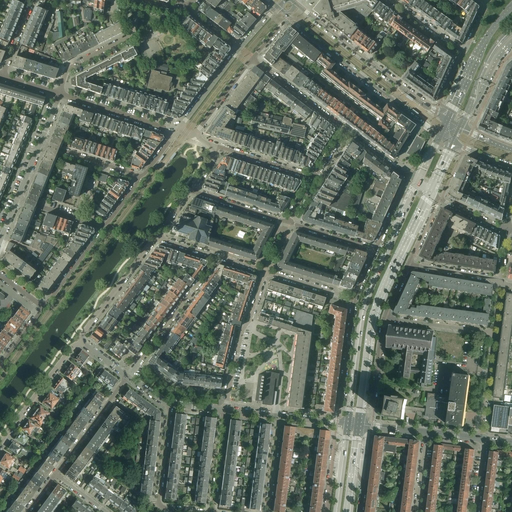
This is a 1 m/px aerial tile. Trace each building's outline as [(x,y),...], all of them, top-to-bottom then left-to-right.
[(22,10),(24,5),(12,0),(10,5),(22,10)] [(205,0),(198,9),(199,11),(204,15),(212,6),(205,0)] [(215,7),(221,0),(205,0),(212,6),(215,8),(215,7)] [(221,13),(229,4),(227,3),(223,0),(221,0),(215,7),(217,8),(216,9),(220,12),(221,13)] [(251,9),(258,1),(256,0),(250,0),(245,6),(247,8),(248,7),(251,9)] [(325,19),(350,40),(359,29),(358,29),(358,28),(363,22),(368,25),(370,23),(366,19),(372,11),(373,11),(380,2),(376,0),(326,0),(322,1),(314,10),(322,17),(324,16),(325,19)] [(416,10),(423,1),(422,0),(421,0),(418,0),(412,7),(416,10)] [(472,1),(470,0),(467,0),(461,8),(465,11),(472,1)] [(233,10),(236,6),(231,1),(229,4),(221,13),(224,15),(226,17),(232,11),(233,10)] [(258,17),(265,9),(265,7),(258,1),(251,9),(249,11),(252,13),(253,12),(254,13),(255,13),(254,14),(258,17)] [(420,13),(427,4),(423,1),(416,10),(420,13)] [(476,4),(472,1),(465,11),(469,13),(476,4)] [(383,5),(380,2),(373,11),(377,14),(383,5)] [(427,4),(420,13),(424,15),(430,6),(427,4)] [(479,6),(476,4),(469,13),(468,14),(469,15),(468,17),(474,19),(479,6)] [(20,14),(22,10),(10,5),(8,10),(20,14)] [(387,8),(383,5),(377,14),(375,16),(379,19),(381,17),(387,8)] [(213,10),(215,8),(212,6),(204,15),(209,18),(214,12),(213,10)] [(430,6),(424,15),(428,18),(434,9),(430,6)] [(45,17),(47,12),(36,7),(34,12),(45,17)] [(380,18),(379,19),(383,22),(391,10),(387,8),(381,17),(380,18)] [(434,9),(428,18),(431,21),(438,12),(434,9)] [(20,14),(8,10),(7,14),(18,19),(20,14)] [(395,13),(391,10),(383,22),(386,25),(395,13)] [(244,32),(255,20),(247,13),(243,17),(239,13),(236,16),(232,12),(232,11),(226,17),(233,22),(235,24),(236,25),(244,32)] [(45,17),(34,12),(32,17),(43,21),(45,17)] [(214,12),(209,18),(213,21),(218,15),(214,12)] [(435,24),(442,14),(438,12),(431,21),(435,24)] [(399,16),(395,13),(386,25),(391,28),(392,26),(399,16)] [(18,19),(7,14),(5,19),(16,23),(18,19)] [(439,26),(445,17),(443,15),(442,14),(435,24),(439,26)] [(218,15),(213,21),(217,25),(223,18),(222,18),(218,15)] [(230,25),(233,22),(226,17),(224,15),(222,18),(223,18),(217,25),(225,31),(230,25)] [(402,19),(399,16),(392,26),(427,52),(435,42),(431,39),(430,41),(417,32),(417,31),(414,29),(414,30),(401,20),(402,19)] [(41,26),(43,21),(32,17),(30,21),(41,26)] [(445,17),(439,26),(442,29),(449,20),(445,17)] [(468,32),(474,19),(468,17),(467,19),(463,29),(468,32)] [(195,22),(190,18),(188,18),(179,24),(184,30),(187,33),(195,22)] [(14,28),(16,23),(5,19),(3,23),(14,28)] [(449,20),(442,29),(446,32),(452,23),(453,23),(449,20)] [(41,26),(30,21),(28,26),(39,31),(41,26)] [(191,35),(199,25),(195,22),(187,33),(189,34),(191,35)] [(14,28),(3,23),(1,28),(12,33),(14,28)] [(123,32),(119,23),(106,29),(111,38),(123,32)] [(452,23),(446,32),(452,36),(458,26),(456,25),(456,26),(452,23)] [(195,38),(202,28),(203,28),(199,25),(191,35),(192,36),(195,38)] [(241,36),(233,29),(234,28),(230,25),(225,31),(236,40),(238,39),(241,36)] [(236,25),(234,28),(233,29),(241,36),(244,32),(236,25)] [(38,35),(39,31),(28,26),(26,31),(38,35)] [(458,26),(452,36),(458,40),(462,30),(459,29),(460,27),(458,26)] [(283,53),(290,44),(298,35),(296,34),(289,28),(288,27),(282,35),(280,37),(279,39),(278,39),(272,45),(273,46),(270,50),(269,49),(263,55),(264,56),(262,58),(271,66),(278,56),(281,53),(282,52),(283,53)] [(12,33),(1,28),(0,30),(0,33),(11,37),(12,33)] [(199,41),(207,31),(203,28),(202,28),(195,38),(196,40),(197,41),(196,43),(197,44),(197,43),(199,41)] [(111,38),(106,29),(94,36),(98,45),(111,38)] [(359,29),(350,40),(354,43),(363,32),(359,29)] [(462,30),(458,40),(462,44),(468,32),(463,29),(462,30)] [(36,40),(38,35),(26,31),(24,35),(36,40)] [(59,39),(58,32),(53,32),(50,31),(48,36),(50,42),(52,42),(59,39)] [(203,45),(211,36),(211,34),(207,31),(199,41),(197,43),(199,45),(200,43),(203,45)] [(378,44),(383,38),(383,39),(387,34),(382,31),(379,34),(374,41),(378,44)] [(363,32),(354,43),(358,46),(366,35),(363,32)] [(0,38),(9,42),(11,37),(0,33),(0,38)] [(98,45),(94,36),(93,34),(88,36),(94,47),(98,45)] [(210,46),(215,40),(216,38),(211,34),(211,36),(203,45),(203,46),(201,50),(202,51),(205,53),(209,48),(210,46)] [(36,40),(24,35),(22,40),(34,44),(36,40)] [(320,53),(310,45),(298,35),(290,44),(313,63),(315,60),(320,53)] [(366,35),(358,46),(362,48),(370,38),(366,35)] [(94,47),(88,36),(84,38),(89,49),(94,47)] [(89,49),(84,38),(79,40),(85,51),(89,49)] [(216,38),(215,40),(210,46),(217,51),(223,43),(216,38)] [(366,52),(371,44),(374,41),(370,38),(362,48),(366,52)] [(8,43),(2,41),(1,40),(0,42),(0,44),(2,46),(0,50),(0,51),(4,52),(8,43)] [(32,49),(34,44),(22,40),(21,44),(32,49)] [(85,51),(79,40),(75,42),(76,44),(80,54),(85,51)] [(371,54),(376,47),(378,44),(374,41),(371,44),(366,52),(369,54),(370,54),(371,54)] [(80,54),(76,44),(75,42),(70,45),(76,56),(80,54)] [(217,51),(215,53),(216,54),(223,59),(229,50),(229,48),(223,43),(217,51)] [(443,48),(437,43),(436,44),(433,48),(440,53),(443,48)] [(76,56),(70,45),(66,47),(67,48),(72,58),(76,56)] [(204,60),(208,55),(211,58),(213,55),(212,54),(213,52),(215,53),(217,51),(210,46),(209,48),(205,53),(202,51),(192,66),(197,70),(200,65),(203,60),(204,60)] [(72,58),(67,48),(66,47),(62,49),(67,60),(72,58)] [(132,48),(120,54),(123,60),(124,62),(136,56),(132,48)] [(452,55),(443,48),(440,53),(444,56),(444,57),(448,57),(450,58),(452,55)] [(67,60),(62,49),(57,52),(63,63),(67,60)] [(216,54),(215,53),(213,52),(212,54),(213,55),(211,58),(219,64),(223,59),(216,54)] [(334,64),(329,61),(320,53),(315,60),(319,64),(316,67),(318,68),(321,65),(325,68),(320,74),(325,78),(330,71),(329,70),(334,64)] [(120,54),(109,60),(98,66),(101,72),(123,60),(120,54)] [(219,64),(211,58),(208,55),(204,60),(215,69),(219,64)] [(448,57),(444,57),(440,65),(450,70),(456,58),(452,55),(450,58),(448,57)] [(17,69),(21,57),(16,56),(11,67),(17,69)] [(278,56),(271,66),(275,69),(282,60),(278,56)] [(22,70),(25,60),(26,59),(21,57),(17,69),(22,70)] [(28,72),(31,60),(26,59),(25,60),(22,70),(28,72)] [(33,73),(36,63),(36,62),(31,60),(28,72),(33,73)] [(215,69),(204,60),(203,60),(200,65),(202,66),(212,74),(215,69)] [(282,60),(275,69),(279,72),(286,63),(282,60)] [(38,75),(42,64),(36,62),(36,63),(33,73),(38,75)] [(309,74),(307,73),(306,72),(302,68),(301,68),(300,66),(298,65),(296,64),(295,63),(294,62),(293,63),(291,66),(290,67),(283,76),(291,82),(299,88),(301,85),(307,78),(309,74)] [(408,84),(415,74),(414,73),(416,70),(416,71),(420,66),(416,63),(415,62),(403,80),(408,84)] [(156,63),(155,68),(167,71),(168,66),(156,63)] [(286,63),(279,72),(283,76),(290,67),(291,66),(286,63)] [(44,77),(47,66),(47,65),(42,64),(38,75),(44,77)] [(49,78),(52,67),(47,65),(47,66),(44,77),(49,78)] [(212,74),(202,66),(200,65),(197,70),(200,72),(208,78),(212,74)] [(450,70),(440,65),(437,70),(438,71),(437,73),(438,78),(440,79),(445,81),(450,70)] [(98,66),(87,71),(76,77),(76,81),(81,79),(81,82),(85,81),(85,80),(101,72),(98,66)] [(54,79),(58,70),(58,69),(52,67),(49,78),(52,79),(54,79)] [(254,67),(251,70),(250,72),(255,76),(260,80),(264,83),(266,84),(270,79),(268,78),(254,67)] [(511,80),(511,79),(511,72),(505,69),(502,76),(511,80)] [(158,73),(151,71),(147,89),(154,90),(153,91),(157,92),(160,92),(161,90),(168,92),(168,89),(171,90),(173,82),(170,81),(171,78),(165,77),(166,75),(163,74),(163,73),(159,72),(158,73)] [(332,73),(330,71),(325,78),(334,84),(339,78),(336,75),(333,73),(332,73)] [(208,78),(200,72),(197,75),(198,76),(197,78),(195,77),(194,79),(205,82),(208,78)] [(264,83),(260,80),(255,76),(250,72),(243,82),(244,83),(252,89),(254,90),(258,94),(266,84),(264,83)] [(418,91),(425,81),(415,74),(408,84),(418,91)] [(510,86),(511,82),(511,80),(502,76),(500,81),(510,86)] [(307,78),(301,85),(299,88),(304,91),(311,82),(307,78)] [(341,80),(339,78),(334,84),(342,91),(347,84),(344,82),(341,79),(341,80)] [(436,101),(445,82),(445,81),(440,79),(439,80),(435,78),(430,85),(425,81),(418,91),(434,102),(436,101)] [(276,83),(271,80),(263,89),(268,93),(269,92),(276,83)] [(85,83),(85,81),(81,82),(81,84),(76,82),(77,87),(100,95),(102,88),(85,83)] [(508,92),(510,86),(500,81),(497,87),(508,92)] [(252,89),(244,83),(243,82),(239,87),(249,94),(253,98),(255,100),(256,99),(255,98),(258,94),(254,90),(253,92),(252,91),(252,89)] [(311,82),(304,91),(309,95),(316,85),(311,82)] [(276,83),(269,92),(268,93),(273,96),(274,95),(280,87),(276,83)] [(348,83),(347,84),(342,91),(358,103),(363,97),(364,96),(361,93),(351,85),(348,83)] [(104,96),(108,85),(104,84),(102,88),(100,95),(104,96)] [(109,98),(113,87),(108,85),(104,96),(109,98)] [(316,85),(309,95),(313,98),(321,89),(316,85)] [(20,90),(8,87),(5,95),(17,99),(20,90)] [(114,99),(118,88),(113,87),(109,98),(114,99)] [(249,94),(239,87),(235,92),(245,99),(250,103),(252,104),(255,100),(253,98),(249,94)] [(280,87),(274,95),(273,96),(276,99),(284,90),(280,87)] [(508,92),(497,87),(495,92),(505,97),(508,92)] [(119,101),(122,89),(120,88),(118,88),(114,99),(119,101)] [(123,102),(127,90),(128,89),(125,88),(125,90),(122,89),(119,101),(123,102)] [(127,104),(131,92),(132,90),(130,89),(129,91),(127,90),(123,102),(127,104)] [(321,89),(313,98),(321,105),(329,95),(321,89)] [(32,94),(20,90),(17,99),(30,103),(32,94)] [(131,92),(127,104),(132,105),(136,93),(137,91),(134,90),(133,92),(131,92)] [(284,90),(276,99),(280,102),(288,93),(284,90)] [(136,93),(132,105),(137,107),(141,94),(141,92),(139,92),(138,94),(136,93)] [(195,95),(182,92),(181,96),(179,96),(178,98),(191,101),(195,95)] [(245,99),(235,92),(232,96),(242,104),(247,108),(248,109),(252,104),(250,103),(245,99)] [(503,103),(505,97),(495,92),(492,98),(503,103)] [(143,95),(141,94),(137,107),(142,108),(146,95),(146,94),(144,93),(143,95)] [(288,93),(280,102),(284,105),(292,96),(288,93)] [(45,98),(32,94),(30,103),(42,107),(45,98)] [(146,95),(142,108),(146,110),(150,97),(151,95),(148,94),(147,96),(146,95)] [(150,97),(146,110),(151,111),(155,98),(156,96),(153,95),(152,97),(150,97)] [(329,95),(321,105),(326,108),(333,98),(329,95)] [(247,108),(242,104),(232,96),(228,101),(238,109),(243,113),(244,114),(245,114),(248,109),(247,108)] [(292,96),(284,105),(288,108),(296,99),(292,96)] [(155,98),(151,111),(155,113),(160,98),(160,97),(158,97),(157,99),(155,98)] [(164,116),(166,110),(168,105),(170,98),(166,97),(165,100),(164,102),(160,114),(164,116)] [(191,101),(178,98),(176,97),(175,100),(174,100),(173,102),(175,102),(187,106),(191,101)] [(366,99),(363,97),(358,103),(367,110),(372,103),(369,101),(366,99)] [(160,114),(164,102),(161,101),(162,99),(160,98),(155,113),(160,114)] [(329,111),(337,101),(333,98),(326,108),(329,111)] [(340,104),(341,103),(343,101),(342,100),(339,98),(337,101),(329,111),(333,114),(340,104)] [(503,103),(492,98),(490,103),(500,108),(503,103)] [(296,99),(288,108),(292,112),(300,102),(296,99)] [(238,109),(228,101),(224,107),(234,114),(238,109)] [(187,106),(175,102),(173,102),(172,106),(184,110),(187,106)] [(300,102),(292,112),(296,114),(304,105),(300,102)] [(375,106),(372,103),(367,110),(376,117),(381,110),(378,108),(378,107),(375,105),(375,106)] [(498,113),(500,108),(490,103),(487,109),(498,113)] [(337,117),(344,107),(340,104),(333,114),(337,117)] [(65,105),(62,112),(73,116),(73,114),(71,113),(73,107),(66,105),(66,106),(65,105)] [(184,110),(172,106),(168,105),(166,110),(170,111),(181,114),(184,110)] [(304,105),(296,114),(300,117),(307,108),(304,105)] [(400,115),(391,109),(386,105),(381,111),(381,110),(376,117),(377,118),(375,120),(378,122),(380,120),(381,119),(384,114),(393,121),(394,122),(400,115)] [(0,106),(0,112),(6,115),(8,110),(0,106)] [(82,110),(73,107),(71,113),(73,114),(74,115),(80,117),(82,110)] [(230,143),(234,132),(223,128),(224,127),(230,118),(234,120),(235,116),(232,116),(234,114),(224,107),(204,134),(214,137),(218,139),(230,143)] [(341,120),(348,111),(346,109),(347,108),(345,107),(344,107),(337,117),(341,120)] [(355,110),(352,108),(351,107),(348,111),(341,120),(345,123),(353,113),(355,110)] [(307,108),(300,117),(304,121),(311,111),(307,108)] [(499,114),(498,113),(487,109),(485,114),(496,119),(497,119),(499,114)] [(82,110),(80,117),(80,119),(79,121),(84,123),(88,112),(82,110)] [(181,114),(170,111),(166,110),(164,116),(176,119),(178,119),(181,114)] [(349,126),(357,116),(357,115),(359,113),(355,110),(353,113),(345,123),(349,126)] [(73,116),(62,112),(60,117),(70,121),(73,116)] [(89,126),(90,124),(93,113),(93,114),(91,114),(91,113),(88,112),(84,123),(87,124),(87,125),(89,126)] [(311,128),(318,116),(313,112),(309,125),(311,126),(310,128),(311,128)] [(94,126),(98,115),(93,113),(90,124),(92,125),(94,126)] [(250,125),(303,138),(304,131),(305,128),(303,128),(303,127),(293,124),(292,125),(290,125),(291,118),(284,116),(284,118),(283,118),(282,124),(280,124),(282,118),(281,118),(273,116),(272,120),(271,119),(272,115),(261,113),(260,117),(251,115),(251,117),(252,117),(251,119),(252,119),(251,120),(250,125)] [(489,134),(495,123),(496,120),(496,119),(485,114),(479,127),(480,130),(489,134)] [(99,127),(103,116),(98,115),(94,126),(99,127)] [(400,115),(394,122),(393,124),(400,128),(409,134),(415,126),(400,115)] [(33,120),(26,117),(23,116),(21,122),(24,123),(31,125),(33,120)] [(104,129),(107,118),(103,116),(99,127),(104,129)] [(314,131),(316,129),(322,119),(318,116),(311,128),(309,132),(308,134),(309,134),(308,136),(311,137),(311,136),(312,135),(314,131)] [(357,116),(349,126),(353,129),(360,119),(358,118),(359,117),(357,116)] [(70,121),(60,117),(58,122),(68,126),(70,121)] [(108,130),(112,119),(107,118),(104,129),(108,130)] [(322,130),(326,122),(322,119),(316,129),(318,130),(319,128),(322,130)] [(360,119),(353,129),(357,132),(365,122),(363,120),(363,121),(360,119)] [(391,127),(389,126),(381,119),(380,120),(378,122),(376,125),(379,127),(385,132),(387,133),(391,127)] [(117,133),(121,122),(116,121),(113,132),(115,132),(117,133)] [(31,125),(24,123),(21,122),(19,127),(22,128),(28,131),(31,125)] [(68,126),(58,122),(56,127),(66,132),(68,126)] [(122,135),(125,124),(121,122),(117,133),(119,134),(122,135)] [(326,122),(322,130),(324,132),(323,134),(324,135),(331,126),(326,122)] [(365,122),(357,132),(361,135),(368,126),(366,124),(366,123),(365,122)] [(495,123),(489,134),(494,136),(499,124),(495,123)] [(126,136),(130,125),(125,124),(122,135),(124,136),(126,136)] [(499,124),(494,136),(499,138),(503,127),(503,126),(499,124)] [(131,138),(134,127),(130,125),(126,136),(125,140),(127,141),(128,137),(131,138)] [(368,126),(361,135),(365,138),(372,129),(372,128),(371,127),(370,127),(370,126),(369,125),(368,126)] [(334,128),(331,126),(324,135),(329,138),(334,130),(334,128)] [(28,131),(22,128),(19,127),(17,133),(19,134),(26,136),(28,131)] [(66,132),(56,127),(54,132),(64,137),(66,132)] [(503,127),(499,138),(503,140),(508,127),(506,127),(506,128),(503,127)] [(508,127),(503,140),(508,141),(511,131),(511,130),(510,129),(510,128),(508,127)] [(141,137),(142,135),(144,130),(139,128),(135,140),(140,142),(140,141),(141,139),(141,137)] [(396,144),(388,156),(393,159),(409,134),(400,128),(397,132),(396,131),(392,137),(393,138),(392,140),(396,144)] [(369,141),(376,132),(377,131),(375,130),(374,131),(372,129),(365,138),(369,141)] [(373,144),(380,135),(378,133),(378,132),(379,130),(378,129),(377,131),(376,132),(369,141),(373,144)] [(150,136),(151,132),(144,130),(142,135),(142,136),(148,138),(148,136),(150,136)] [(234,132),(230,143),(235,144),(239,133),(234,131),(234,132)] [(54,132),(51,137),(62,142),(64,137),(54,132)] [(151,132),(150,136),(149,138),(160,142),(163,138),(163,136),(151,132)] [(329,138),(324,135),(323,134),(319,132),(318,134),(316,133),(315,134),(326,142),(329,138)] [(26,136),(19,134),(17,133),(14,138),(17,139),(24,142),(26,136)] [(240,146),(243,134),(239,133),(235,144),(240,146)] [(244,147),(248,136),(243,134),(240,146),(244,147)] [(249,149),(252,137),(253,135),(249,134),(248,136),(244,147),(249,149)] [(326,142),(315,134),(314,136),(316,138),(315,140),(324,146),(326,142)] [(380,135),(373,144),(377,147),(384,137),(383,136),(382,137),(380,135)] [(392,140),(386,135),(385,137),(384,137),(377,147),(388,156),(396,144),(392,140)] [(62,142),(51,137),(49,142),(60,147),(62,142)] [(79,139),(74,137),(70,148),(75,149),(79,139)] [(253,150),(257,139),(254,138),(252,137),(249,149),(253,150)] [(24,142),(17,139),(14,138),(12,144),(15,145),(21,148),(24,142)] [(160,142),(149,138),(148,140),(145,139),(144,140),(157,146),(160,142)] [(417,138),(413,144),(420,147),(423,141),(417,138)] [(84,141),(79,139),(75,149),(81,151),(84,141)] [(144,140),(143,140),(141,139),(140,141),(146,144),(144,145),(154,151),(157,146),(144,140)] [(258,152),(262,140),(259,139),(257,139),(253,150),(258,152)] [(278,158),(282,143),(283,140),(277,139),(276,141),(275,145),(272,156),(278,158)] [(84,141),(81,151),(86,153),(89,142),(84,140),(84,141)] [(262,140),(258,152),(262,153),(266,142),(262,140)] [(324,146),(315,140),(314,140),(312,143),(322,150),(324,146)] [(351,141),(344,151),(351,156),(354,151),(355,152),(358,147),(351,141)] [(60,147),(49,142),(48,145),(47,147),(58,152),(59,149),(60,147)] [(89,142),(86,153),(90,154),(94,144),(89,142)] [(154,151),(144,145),(142,143),(140,145),(142,147),(141,148),(150,155),(154,151)] [(272,156),(275,145),(272,144),(270,143),(267,155),(272,156)] [(282,160),(286,148),(284,147),(285,144),(282,143),(278,158),(282,160)] [(322,150),(312,143),(309,147),(319,153),(322,150)] [(21,148),(15,145),(12,144),(10,149),(12,150),(19,153),(21,148)] [(98,145),(94,144),(90,154),(95,156),(98,145)] [(295,164),(299,151),(300,146),(301,145),(296,144),(294,150),(290,162),(295,164)] [(413,144),(410,149),(418,152),(420,147),(413,144)] [(103,147),(98,145),(95,156),(99,157),(103,147)] [(150,155),(141,148),(137,145),(135,147),(139,149),(140,150),(138,153),(147,160),(150,155)] [(185,146),(182,152),(189,155),(192,149),(185,146)] [(286,161),(291,146),(288,146),(288,148),(286,148),(282,160),(286,161)] [(299,165),(302,156),(305,149),(300,146),(299,151),(295,164),(299,165)] [(58,152),(47,147),(46,150),(45,152),(56,157),(57,154),(58,152)] [(108,148),(103,147),(99,157),(104,159),(108,148)] [(319,153),(309,147),(307,150),(308,151),(317,157),(319,153)] [(362,150),(358,147),(355,152),(351,156),(354,158),(352,160),(354,161),(362,150)] [(112,150),(108,148),(104,159),(109,160),(112,150)] [(19,153),(12,150),(10,149),(7,155),(10,156),(17,159),(19,153)] [(410,149),(408,153),(416,157),(418,152),(410,149)] [(117,151),(112,150),(109,160),(113,162),(117,151)] [(147,160),(138,153),(134,150),(133,152),(135,154),(133,157),(134,157),(143,165),(147,160)] [(366,153),(362,150),(354,161),(353,162),(355,163),(357,161),(359,162),(366,153)] [(317,157),(308,151),(306,155),(308,156),(314,161),(317,157)] [(344,151),(341,156),(349,163),(351,160),(349,159),(351,156),(344,151)] [(56,157),(45,152),(43,158),(54,162),(56,157)] [(143,165),(134,157),(133,157),(128,153),(127,156),(131,158),(128,167),(138,170),(140,170),(143,165)] [(377,161),(366,153),(359,162),(357,164),(359,166),(362,163),(363,164),(361,167),(368,173),(377,161)] [(17,159),(10,156),(7,155),(5,161),(8,162),(15,164),(17,159)] [(314,161),(308,156),(307,158),(304,167),(308,168),(310,168),(314,161)] [(349,163),(341,156),(338,160),(348,167),(354,171),(356,168),(351,165),(349,163)] [(466,156),(463,161),(476,167),(476,166),(478,162),(466,156)] [(229,174),(234,160),(226,157),(224,157),(219,164),(227,167),(226,169),(226,170),(228,170),(227,173),(228,173),(229,174)] [(43,158),(41,163),(52,167),(54,162),(43,158)] [(234,175),(238,161),(234,160),(229,174),(232,175),(234,175)] [(348,167),(338,160),(336,164),(346,171),(348,172),(350,170),(348,169),(348,167)] [(15,164),(8,162),(5,161),(3,166),(5,167),(12,170),(15,164)] [(238,177),(243,162),(238,161),(234,175),(238,177)] [(386,168),(377,161),(368,173),(376,179),(378,179),(380,176),(386,168)] [(463,161),(461,167),(473,172),(476,167),(463,161)] [(70,164),(65,162),(61,173),(67,174),(70,164)] [(243,177),(247,164),(243,162),(238,177),(237,180),(239,180),(240,177),(241,176),(242,177),(241,181),(242,178),(243,177)] [(488,166),(478,162),(476,166),(480,167),(479,169),(485,172),(488,166)] [(41,163),(39,168),(50,172),(52,167),(41,163)] [(75,165),(70,164),(67,174),(72,176),(72,174),(74,169),(75,165)] [(219,164),(215,169),(224,172),(225,169),(226,169),(227,167),(219,164)] [(247,177),(251,165),(247,164),(243,177),(242,178),(241,181),(242,181),(243,178),(244,179),(245,176),(247,177)] [(336,164),(333,169),(344,175),(346,171),(336,164)] [(74,175),(72,174),(72,176),(71,179),(72,180),(70,188),(71,188),(69,194),(77,197),(87,169),(75,165),(74,169),(76,170),(74,175)] [(251,181),(255,167),(251,165),(247,177),(249,177),(248,180),(251,181)] [(12,170),(5,167),(3,166),(1,172),(3,173),(10,176),(12,170)] [(491,177),(494,168),(488,166),(485,172),(484,175),(491,177)] [(256,179),(260,168),(255,167),(251,181),(253,181),(254,179),(256,179)] [(461,167),(458,172),(470,178),(473,172),(461,167)] [(39,168),(37,173),(48,177),(50,172),(39,168)] [(259,184),(264,169),(260,168),(256,179),(258,180),(257,183),(259,184)] [(386,168),(380,176),(378,179),(376,179),(376,180),(376,181),(373,186),(393,196),(400,180),(391,176),(392,173),(386,168)] [(497,179),(500,170),(494,168),(491,177),(497,179)] [(224,172),(215,169),(215,170),(214,170),(213,171),(213,172),(212,173),(226,177),(227,176),(223,175),(224,172)] [(264,182),(268,171),(264,169),(259,184),(261,184),(262,181),(264,182)] [(333,169),(330,174),(344,181),(347,177),(344,175),(333,169)] [(504,181),(507,172),(500,170),(497,179),(504,181)] [(269,184),(273,172),(268,171),(264,182),(266,183),(265,186),(268,186),(269,184)] [(10,176),(3,173),(1,172),(0,172),(0,177),(1,178),(8,181),(10,176)] [(458,172),(456,178),(468,183),(470,178),(458,172)] [(37,173),(35,178),(46,182),(48,177),(37,173)] [(212,173),(209,177),(222,181),(223,178),(226,179),(226,177),(212,173)] [(107,176),(101,174),(99,181),(105,183),(107,176)] [(282,175),(277,174),(273,185),(278,187),(282,175)] [(346,212),(357,177),(354,175),(351,179),(348,184),(346,183),(344,181),(330,174),(326,180),(323,185),(337,192),(339,193),(342,194),(340,196),(338,200),(336,203),(334,202),(331,201),(316,195),(312,201),(323,205),(324,205),(328,206),(336,209),(346,212)] [(286,177),(282,175),(278,187),(282,188),(286,177)] [(35,178),(33,183),(43,188),(46,182),(35,178)] [(295,179),(290,178),(286,189),(291,191),(295,179)] [(453,183),(464,188),(465,189),(468,183),(456,178),(453,183)] [(128,182),(119,179),(117,179),(116,182),(115,181),(114,183),(117,185),(124,191),(125,186),(127,187),(128,184),(128,182)] [(299,181),(295,179),(291,191),(294,192),(300,183),(299,181)] [(206,180),(204,184),(217,188),(218,186),(219,186),(219,184),(206,180)] [(124,191),(117,185),(114,183),(112,182),(109,185),(112,187),(113,188),(112,189),(120,196),(124,191)] [(510,183),(505,182),(504,187),(503,187),(501,195),(507,196),(510,183)] [(33,183),(31,188),(41,192),(43,188),(33,183)] [(448,195),(456,199),(460,190),(462,191),(464,188),(453,183),(448,195)] [(204,184),(202,186),(202,188),(215,193),(217,188),(204,184)] [(233,186),(228,184),(227,187),(226,191),(225,196),(230,197),(233,186)] [(323,185),(319,190),(334,197),(337,192),(323,185)] [(233,186),(230,197),(234,199),(238,187),(233,186)] [(393,196),(373,186),(366,201),(386,210),(393,196)] [(238,187),(234,199),(239,200),(243,189),(238,187)] [(41,192),(31,188),(29,193),(39,198),(41,192)] [(465,203),(470,191),(465,189),(464,188),(462,191),(460,190),(456,199),(465,203)] [(57,190),(56,189),(52,200),(62,203),(65,192),(64,192),(64,190),(58,189),(57,190)] [(120,196),(112,189),(111,189),(108,193),(117,200),(120,196)] [(243,189),(239,200),(243,202),(247,190),(243,189)] [(247,190),(243,202),(248,204),(252,192),(247,190)] [(319,190),(316,195),(331,201),(334,197),(319,190)] [(472,206),(478,193),(479,192),(475,191),(474,193),(473,192),(473,191),(471,190),(470,191),(465,203),(472,206)] [(252,192),(248,204),(253,205),(257,193),(252,192)] [(39,198),(29,193),(27,198),(37,203),(39,198)] [(117,200),(108,193),(104,198),(113,204),(117,200)] [(257,193),(253,205),(257,206),(261,195),(257,193)] [(478,193),(472,206),(478,209),(484,196),(478,193)] [(261,195),(257,206),(262,208),(266,196),(261,195)] [(287,203),(290,199),(280,196),(278,195),(276,200),(287,203)] [(507,196),(501,195),(499,205),(500,206),(505,207),(507,196)] [(266,196),(262,208),(267,210),(269,202),(270,200),(270,198),(266,196)] [(484,196),(478,209),(484,212),(490,199),(484,196)] [(37,203),(27,198),(26,200),(25,203),(35,208),(36,205),(37,203)] [(113,204),(104,198),(101,202),(110,209),(113,204)] [(193,199),(191,205),(190,207),(197,209),(199,210),(198,212),(206,214),(205,216),(214,218),(214,215),(214,214),(217,206),(194,198),(193,198),(193,199)] [(490,199),(484,212),(489,215),(495,203),(496,202),(490,199)] [(312,201),(310,206),(321,209),(322,209),(323,205),(312,201)] [(386,210),(366,201),(365,204),(369,212),(373,214),(370,220),(380,224),(386,210)] [(110,209),(101,202),(98,206),(107,213),(110,209)] [(275,204),(269,202),(267,210),(273,212),(275,205),(275,204)] [(35,208),(25,203),(22,208),(33,213),(35,208)] [(495,203),(489,215),(495,217),(499,209),(497,209),(499,205),(495,203)] [(97,205),(95,207),(93,210),(97,214),(98,215),(103,216),(105,216),(107,213),(98,206),(97,205)] [(285,208),(275,205),(273,212),(279,214),(281,213),(285,208)] [(500,206),(499,205),(497,209),(499,209),(495,217),(502,221),(502,219),(505,207),(500,206)] [(184,211),(191,214),(194,215),(195,213),(196,213),(197,209),(190,207),(187,206),(186,210),(185,209),(184,210),(184,211)] [(219,216),(222,207),(217,206),(214,214),(219,216)] [(307,210),(318,214),(319,214),(321,209),(310,206),(307,210)] [(225,218),(228,209),(222,207),(219,216),(225,218)] [(22,208),(20,214),(31,218),(33,213),(22,208)] [(441,236),(442,234),(444,230),(446,226),(469,237),(475,224),(442,208),(420,256),(430,261),(430,260),(430,261),(432,257),(436,257),(436,256),(437,256),(437,255),(434,253),(435,250),(437,244),(438,244),(440,241),(441,237),(441,236)] [(316,219),(318,214),(307,210),(304,215),(316,219)] [(190,218),(191,214),(184,211),(182,216),(181,215),(179,217),(179,218),(179,219),(178,218),(175,227),(173,227),(171,231),(175,232),(188,236),(187,240),(207,246),(209,238),(208,237),(209,235),(210,236),(210,234),(212,234),(214,233),(217,221),(216,218),(214,218),(213,222),(195,216),(193,220),(190,219),(190,218)] [(236,221),(239,213),(233,211),(230,219),(236,221)] [(20,214),(18,219),(29,223),(31,218),(20,214)] [(57,217),(47,214),(43,224),(45,225),(44,226),(52,229),(52,227),(53,228),(57,217)] [(246,225),(249,216),(243,215),(241,223),(246,225)] [(314,225),(316,219),(304,215),(301,219),(302,221),(314,225)] [(325,215),(323,221),(321,227),(326,228),(330,216),(325,215)] [(330,216),(326,228),(331,230),(335,218),(330,216)] [(64,219),(60,218),(56,231),(60,232),(64,219)] [(256,228),(259,220),(254,218),(251,226),(256,228)] [(335,218),(331,230),(336,231),(340,219),(335,218)] [(18,219),(16,224),(27,228),(29,223),(18,219)] [(69,221),(64,219),(60,232),(64,234),(65,232),(69,221)] [(341,233),(345,221),(340,219),(336,231),(341,233)] [(380,224),(370,220),(366,219),(365,224),(378,228),(380,224)] [(274,225),(273,224),(264,221),(262,229),(262,230),(274,225)] [(345,221),(341,233),(346,234),(349,222),(345,221)] [(349,222),(346,234),(351,236),(354,224),(349,222)] [(16,224),(14,229),(25,233),(27,228),(16,224)] [(378,228),(365,224),(363,228),(376,233),(378,228)] [(93,229),(81,225),(79,230),(91,234),(93,231),(93,229)] [(270,234),(274,226),(274,225),(262,230),(263,231),(270,234)] [(481,227),(476,225),(471,237),(474,238),(472,243),(474,243),(481,227)] [(486,230),(481,227),(474,243),(475,244),(478,240),(481,241),(486,230)] [(376,233),(363,228),(362,233),(374,237),(376,233)] [(14,229),(12,234),(23,238),(25,233),(14,229)] [(91,234),(79,230),(78,230),(77,234),(88,238),(91,234)] [(374,237),(362,233),(359,232),(360,230),(359,230),(358,231),(357,230),(354,237),(370,242),(372,241),(374,237)] [(486,243),(491,232),(486,230),(481,241),(484,243),(486,243)] [(267,239),(270,234),(263,231),(262,231),(260,236),(267,239)] [(298,239),(300,233),(295,231),(293,232),(290,238),(299,242),(299,241),(298,239)] [(490,245),(495,234),(491,232),(486,243),(490,245)] [(41,250),(47,236),(45,236),(43,235),(42,235),(40,234),(37,233),(34,241),(33,240),(32,242),(30,244),(29,246),(40,251),(41,250)] [(12,234),(10,239),(20,244),(23,238),(12,234)] [(88,238),(77,234),(75,234),(74,239),(85,242),(88,238)] [(500,236),(495,234),(490,245),(488,250),(490,251),(492,246),(498,249),(500,236)] [(58,241),(59,240),(54,238),(50,237),(48,237),(47,236),(41,250),(44,252),(46,249),(45,248),(49,244),(50,244),(54,247),(58,241)] [(265,244),(267,239),(260,236),(257,241),(265,244)] [(209,237),(209,238),(207,246),(218,249),(221,240),(209,237)] [(85,242),(74,239),(72,238),(71,243),(82,246),(85,242)] [(296,247),(299,242),(290,238),(288,243),(296,247)] [(324,249),(327,241),(321,239),(319,248),(324,249)] [(262,250),(265,244),(257,241),(255,246),(262,250)] [(9,242),(5,251),(7,253),(8,253),(11,250),(13,247),(15,245),(9,242)] [(82,246),(71,243),(70,242),(66,247),(76,254),(82,246)] [(229,252),(231,244),(226,242),(223,251),(229,252)] [(294,252),(296,247),(288,243),(285,248),(294,252)] [(45,248),(46,249),(50,252),(54,247),(50,244),(49,244),(45,248)] [(343,255),(346,247),(337,244),(335,253),(343,255)] [(239,255),(242,247),(237,245),(234,254),(239,255)] [(170,250),(158,246),(157,247),(154,250),(166,253),(169,254),(170,250)] [(260,255),(262,250),(255,246),(253,250),(252,250),(252,252),(253,252),(260,255)] [(76,254),(66,247),(63,252),(72,259),(76,254)] [(244,257),(247,248),(242,247),(239,255),(244,257)] [(354,253),(355,250),(346,247),(343,255),(344,255),(345,256),(346,255),(347,255),(348,256),(349,252),(352,253),(354,253)] [(250,259),(252,252),(252,250),(247,248),(244,257),(250,259)] [(291,257),(294,252),(285,248),(283,253),(291,257)] [(19,257),(11,250),(8,253),(7,253),(2,260),(11,267),(19,257)] [(171,263),(175,251),(170,250),(169,254),(168,256),(167,258),(166,263),(168,263),(168,262),(171,263)] [(175,251),(171,263),(171,264),(173,265),(173,263),(176,264),(176,262),(179,253),(175,251)] [(72,259),(63,252),(59,257),(69,264),(72,259)] [(258,260),(260,255),(253,252),(252,252),(250,259),(256,261),(258,260)] [(47,257),(43,253),(38,259),(43,262),(47,257)] [(184,254),(181,253),(179,253),(176,262),(176,264),(175,265),(181,266),(184,254)] [(289,261),(291,257),(283,253),(279,260),(284,262),(285,260),(289,261)] [(365,258),(354,253),(352,258),(362,263),(365,258)] [(450,264),(452,254),(445,253),(439,255),(439,257),(437,256),(436,256),(436,257),(432,257),(430,261),(450,264)] [(190,256),(184,254),(181,266),(186,268),(190,256)] [(465,267),(467,256),(464,256),(464,255),(460,254),(456,254),(452,254),(450,264),(465,267)] [(195,257),(192,256),(190,256),(186,268),(191,270),(195,257)] [(480,269),(482,259),(479,258),(471,256),(470,257),(467,256),(465,267),(480,269)] [(19,257),(11,267),(20,273),(28,263),(19,257)] [(59,257),(55,261),(52,266),(61,273),(69,264),(59,257)] [(198,266),(200,259),(195,257),(191,270),(195,271),(196,271),(198,266)] [(338,267),(340,264),(343,259),(341,258),(338,260),(333,269),(334,272),(336,273),(337,271),(338,268),(338,267)] [(362,263),(352,258),(350,262),(360,267),(362,263)] [(204,267),(207,263),(206,261),(200,259),(198,266),(204,267)] [(495,272),(496,261),(493,261),(493,260),(490,259),(485,259),(482,259),(480,269),(495,272)] [(283,269),(285,263),(289,261),(285,260),(284,262),(279,260),(277,266),(278,267),(283,269)] [(143,265),(155,269),(156,269),(157,267),(159,268),(160,265),(159,265),(146,261),(143,265)] [(292,262),(289,261),(285,263),(283,269),(289,271),(292,262)] [(300,265),(292,262),(289,271),(297,274),(300,265)] [(360,267),(350,262),(348,267),(358,272),(360,267)] [(28,263),(20,273),(29,280),(37,270),(28,263)] [(143,265),(140,268),(141,269),(140,270),(141,271),(153,280),(155,278),(151,275),(151,276),(150,275),(155,269),(143,265)] [(218,265),(211,273),(220,280),(220,278),(220,277),(224,266),(219,265),(218,265)] [(309,268),(300,265),(297,274),(306,276),(309,268)] [(52,266),(48,271),(45,276),(54,283),(61,273),(52,266)] [(226,267),(224,266),(220,277),(220,278),(222,278),(223,277),(226,278),(226,277),(229,268),(228,268),(228,267),(227,267),(226,267)] [(358,272),(348,267),(345,271),(356,277),(358,272)] [(226,277),(226,278),(226,280),(227,281),(228,280),(231,280),(231,279),(234,270),(234,269),(233,269),(232,268),(231,269),(229,268),(226,277)] [(317,270),(309,268),(306,276),(315,279),(317,270)] [(236,270),(234,270),(231,279),(231,280),(231,281),(233,282),(233,281),(236,282),(239,271),(238,270),(237,270),(236,270)] [(326,273),(317,270),(315,279),(323,281),(326,273)] [(138,275),(147,283),(149,280),(150,281),(153,283),(154,281),(153,280),(141,271),(140,273),(139,273),(138,274),(138,275)] [(195,271),(192,276),(191,277),(194,280),(199,273),(196,271),(195,271)] [(241,282),(244,273),(244,272),(242,272),(241,272),(239,271),(236,282),(236,283),(237,284),(237,286),(240,287),(241,285),(241,282)] [(356,277),(345,271),(343,276),(354,281),(356,277)] [(412,273),(411,276),(422,281),(423,274),(414,272),(413,272),(413,273),(412,273)] [(191,277),(192,276),(188,273),(182,281),(187,286),(189,287),(194,280),(191,277)] [(211,273),(208,278),(219,286),(220,284),(219,284),(221,282),(219,280),(220,280),(211,273)] [(247,284),(250,274),(249,274),(247,273),(244,273),(241,282),(241,285),(243,285),(243,284),(246,285),(247,284)] [(334,276),(326,273),(323,281),(332,284),(334,276)] [(250,274),(247,284),(246,285),(252,287),(256,277),(255,276),(250,274)] [(433,276),(423,274),(422,281),(430,282),(431,281),(432,282),(433,276)] [(136,278),(134,280),(148,290),(149,288),(146,286),(145,285),(147,283),(138,275),(137,276),(136,277),(136,278)] [(45,276),(41,280),(37,286),(47,293),(54,283),(45,276)] [(337,276),(334,276),(332,284),(338,286),(340,282),(338,282),(339,279),(336,279),(337,276)] [(354,281),(343,276),(341,281),(352,286),(354,281)] [(411,276),(408,284),(418,288),(422,281),(411,276)] [(439,277),(433,276),(432,282),(431,281),(430,282),(430,286),(438,287),(439,277)] [(446,278),(439,277),(438,287),(443,288),(444,284),(445,284),(446,278)] [(208,278),(205,282),(216,290),(219,286),(208,278)] [(453,279),(446,278),(445,284),(444,284),(443,288),(451,289),(453,279)] [(187,286),(182,281),(181,280),(179,279),(175,283),(184,290),(187,286)] [(352,286),(341,281),(339,279),(338,282),(340,282),(338,286),(349,289),(351,289),(352,286)] [(460,280),(453,279),(451,289),(457,290),(457,286),(459,286),(460,280)] [(131,284),(141,292),(143,289),(143,290),(146,292),(148,290),(134,280),(133,282),(132,282),(131,283),(131,284)] [(466,281),(460,280),(459,286),(457,286),(457,290),(465,292),(466,281)] [(274,282),(271,281),(270,281),(266,292),(271,293),(272,291),(274,282)] [(473,282),(466,281),(465,292),(470,293),(471,288),(472,288),(473,282)] [(205,282),(202,285),(213,294),(216,290),(205,282)] [(480,284),(473,282),(472,288),(471,288),(470,293),(478,294),(480,284)] [(184,290),(175,283),(172,287),(181,294),(184,290)] [(129,287),(128,289),(141,299),(143,297),(140,294),(139,295),(138,294),(141,292),(131,284),(131,285),(130,285),(129,286),(129,287)] [(408,284),(405,290),(404,291),(415,296),(418,288),(408,284)] [(486,285),(480,284),(478,294),(483,295),(484,290),(485,290),(486,285)] [(199,289),(201,291),(210,297),(213,294),(202,285),(199,289)] [(246,285),(242,294),(249,296),(249,295),(250,294),(251,293),(250,292),(251,291),(252,290),(252,289),(252,288),(252,287),(246,285)] [(493,286),(486,285),(485,290),(484,290),(483,295),(488,296),(492,296),(493,286)] [(181,294),(172,287),(169,291),(178,298),(181,294)] [(125,293),(124,293),(134,301),(136,298),(136,299),(139,301),(141,299),(128,289),(126,291),(125,291),(125,292),(125,293)] [(0,315),(3,311),(6,307),(9,303),(12,299),(2,291),(1,293),(0,292),(0,315)] [(178,298),(169,291),(166,295),(175,302),(178,298)] [(201,291),(198,294),(208,302),(211,298),(210,297),(201,291)] [(302,291),(299,300),(299,302),(303,304),(304,301),(307,292),(302,291)] [(404,291),(401,298),(412,303),(415,296),(404,291)] [(122,296),(121,298),(134,308),(136,306),(133,303),(132,304),(132,303),(134,301),(124,293),(124,294),(123,294),(122,295),(122,296)] [(249,297),(249,296),(242,294),(238,293),(237,296),(236,296),(235,297),(247,301),(248,299),(249,299),(249,297)] [(208,302),(198,294),(195,299),(205,306),(208,308),(209,306),(206,305),(208,302)] [(313,306),(313,304),(316,295),(311,294),(309,303),(308,305),(313,306)] [(175,302),(166,295),(163,299),(172,306),(175,302)] [(247,301),(235,297),(233,302),(245,306),(246,306),(247,304),(246,303),(247,301)] [(118,302),(127,309),(129,307),(130,307),(129,308),(132,310),(134,308),(121,298),(119,300),(118,301),(118,302)] [(401,298),(397,307),(403,309),(409,310),(409,308),(412,303),(401,298)] [(172,306),(163,299),(160,304),(169,310),(172,306)] [(205,306),(195,299),(192,302),(202,310),(205,306)] [(116,305),(114,307),(121,312),(127,317),(129,314),(126,312),(126,313),(125,312),(127,309),(118,302),(117,303),(116,304),(116,305)] [(192,302),(189,306),(199,314),(202,310),(192,302)] [(245,306),(233,302),(232,308),(244,312),(244,311),(245,309),(245,306)] [(30,312),(22,306),(19,303),(17,306),(20,308),(19,310),(28,317),(31,314),(30,312)] [(169,310),(160,304),(159,303),(156,307),(157,308),(166,314),(169,310)] [(335,315),(335,316),(345,317),(346,310),(330,305),(327,313),(335,315)] [(107,314),(108,315),(115,320),(121,312),(114,307),(114,306),(107,314)] [(189,306),(186,310),(195,317),(196,318),(199,314),(189,306)] [(244,312),(232,308),(225,306),(224,308),(228,309),(231,310),(230,313),(242,317),(242,316),(243,316),(243,315),(243,313),(244,312)] [(422,306),(422,307),(420,317),(427,318),(428,312),(429,312),(429,307),(422,306)] [(413,316),(414,309),(412,309),(411,311),(409,310),(403,309),(397,307),(395,312),(395,313),(396,313),(413,316)] [(417,309),(414,309),(413,316),(420,317),(422,307),(418,307),(417,309)] [(435,308),(429,307),(429,312),(428,312),(427,318),(434,318),(435,308)] [(157,308),(154,312),(163,318),(166,314),(157,308)] [(443,309),(435,308),(434,318),(441,319),(441,314),(442,314),(443,309)] [(449,310),(443,309),(442,314),(441,314),(441,319),(447,320),(449,310)] [(28,317),(19,310),(16,313),(15,314),(25,322),(28,317)] [(186,310),(183,315),(192,322),(194,323),(197,318),(196,318),(195,317),(186,310)] [(261,312),(260,312),(257,321),(262,323),(265,314),(265,311),(261,310),(261,312)] [(301,408),(307,356),(313,315),(296,310),(293,320),(293,321),(289,331),(292,332),(295,333),(295,334),(296,335),(296,338),(297,339),(297,341),(295,341),(295,345),(296,345),(296,347),(295,347),(294,352),(295,352),(295,354),(294,354),(293,358),(294,358),(294,360),(293,360),(292,365),(294,365),(293,367),(292,367),(292,371),(293,371),(292,373),(291,373),(291,378),(292,378),(292,380),(290,380),(290,384),(291,385),(291,387),(290,387),(289,391),(290,391),(290,393),(289,393),(288,398),(289,398),(289,400),(288,400),(287,407),(301,408)] [(456,311),(449,310),(447,320),(454,321),(455,315),(456,315),(456,311)] [(462,311),(456,311),(456,315),(455,315),(454,321),(461,322),(462,311)] [(470,312),(462,311),(461,322),(467,323),(468,317),(469,317),(470,312)] [(163,318),(154,312),(151,316),(160,322),(163,318)] [(271,326),(274,317),(275,314),(270,312),(269,315),(266,324),(271,326)] [(476,313),(470,312),(469,317),(468,317),(467,323),(474,324),(476,313)] [(242,318),(242,317),(230,313),(229,316),(225,314),(225,315),(222,314),(222,316),(225,317),(232,319),(240,322),(241,320),(242,319),(242,318)] [(25,322),(15,314),(13,317),(12,319),(22,326),(25,322)] [(275,314),(274,317),(271,326),(276,327),(278,318),(279,315),(275,314)] [(489,315),(486,315),(480,314),(480,319),(482,319),(481,325),(488,325),(489,315)] [(106,317),(105,317),(104,319),(104,320),(103,320),(113,327),(117,321),(115,320),(108,315),(106,317)] [(183,315),(180,319),(189,326),(192,322),(183,315)] [(160,322),(151,316),(148,320),(157,326),(160,322)] [(345,317),(335,316),(333,329),(343,331),(345,317)] [(240,322),(232,319),(225,317),(224,319),(228,320),(227,324),(234,326),(234,325),(239,327),(239,326),(240,325),(240,324),(240,323),(240,322)] [(284,317),(283,319),(280,328),(285,330),(288,318),(284,317)] [(22,326),(12,319),(12,318),(9,323),(19,330),(22,326)] [(289,331),(293,321),(293,320),(288,318),(285,330),(289,331)] [(180,319),(177,323),(186,330),(189,326),(180,319)] [(102,321),(101,323),(101,324),(99,327),(108,333),(113,327),(103,320),(103,321),(102,321)] [(129,331),(132,327),(135,323),(135,322),(133,320),(126,329),(128,330),(129,331)] [(157,326),(148,320),(145,324),(154,330),(157,326)] [(511,332),(511,321),(504,320),(502,333),(511,334),(511,332)] [(19,330),(9,323),(6,327),(16,334),(19,330)] [(154,330),(145,324),(144,323),(141,327),(142,328),(151,335),(152,332),(153,331),(154,330)] [(177,323),(174,327),(183,334),(186,330),(177,323)] [(234,328),(234,327),(234,326),(227,324),(224,323),(223,326),(218,324),(214,323),(214,324),(213,324),(212,325),(214,326),(217,327),(222,328),(233,332),(233,330),(234,329),(234,328)] [(434,332),(412,329),(389,326),(386,348),(403,350),(400,370),(398,370),(397,375),(400,375),(399,377),(409,378),(410,372),(422,374),(422,371),(411,369),(413,354),(424,355),(434,357),(435,357),(438,336),(434,336),(434,332)] [(16,334),(6,327),(4,329),(3,328),(2,331),(12,339),(16,334)] [(151,335),(142,328),(141,327),(138,331),(139,332),(147,338),(148,337),(149,337),(151,335)] [(174,327),(171,331),(180,338),(183,334),(174,327)] [(233,332),(222,328),(217,327),(217,329),(217,330),(221,331),(220,334),(221,334),(232,338),(232,337),(232,336),(233,335),(232,334),(233,332)] [(97,328),(94,333),(100,338),(104,333),(97,328)] [(343,331),(333,329),(331,343),(341,344),(343,331)] [(12,339),(2,331),(0,334),(0,336),(9,343),(12,339)] [(147,338),(139,332),(138,331),(135,335),(136,336),(145,342),(146,340),(147,338)] [(170,333),(169,333),(168,335),(178,343),(181,339),(180,338),(171,331),(170,331),(171,331),(170,333)] [(94,333),(90,338),(96,343),(100,338),(94,333)] [(502,333),(501,346),(510,347),(511,334),(502,333)] [(232,340),(232,339),(232,338),(221,334),(220,337),(216,335),(215,336),(213,335),(212,337),(219,339),(230,343),(231,340),(232,340)] [(145,342),(136,336),(135,335),(132,339),(133,340),(141,346),(142,345),(143,345),(145,342)] [(168,335),(166,338),(165,339),(175,347),(178,343),(168,335)] [(9,343),(0,336),(0,342),(6,347),(9,343)] [(230,343),(219,339),(212,337),(211,337),(211,338),(214,340),(215,340),(214,343),(229,348),(230,347),(230,346),(230,345),(230,343)] [(141,346),(133,340),(132,339),(129,343),(130,344),(138,351),(140,348),(141,346)] [(164,341),(163,341),(162,343),(172,351),(175,347),(165,339),(164,341)] [(138,351),(130,344),(129,343),(125,341),(123,344),(128,348),(127,349),(129,350),(128,350),(133,354),(134,354),(135,355),(136,353),(137,353),(138,351)] [(128,348),(123,344),(122,345),(121,344),(118,342),(115,346),(124,353),(126,350),(127,349),(128,348)] [(172,351),(162,343),(160,345),(160,346),(159,347),(164,351),(168,354),(169,353),(170,354),(172,351)] [(229,350),(229,348),(214,343),(213,346),(217,347),(216,350),(218,351),(228,354),(228,353),(229,352),(229,351),(229,350)] [(341,344),(331,343),(330,357),(340,358),(341,344)] [(111,351),(120,358),(121,357),(123,355),(122,354),(124,353),(115,346),(111,351)] [(501,346),(499,359),(508,360),(510,347),(501,346)] [(163,353),(164,351),(159,347),(158,349),(157,349),(154,354),(157,356),(158,355),(160,356),(163,353)] [(228,354),(218,351),(216,350),(215,355),(217,356),(227,359),(227,358),(228,356),(227,356),(228,354)] [(92,359),(82,351),(80,353),(79,353),(78,355),(78,356),(87,363),(89,361),(90,362),(92,359)] [(152,357),(152,356),(148,361),(148,362),(149,363),(149,364),(151,365),(153,366),(159,357),(160,357),(160,356),(158,355),(157,356),(154,354),(152,357)] [(227,359),(217,356),(215,355),(213,360),(214,360),(216,361),(226,364),(226,363),(227,361),(226,361),(227,359)] [(434,357),(424,355),(422,371),(422,374),(421,379),(419,379),(419,383),(421,383),(420,387),(424,387),(424,384),(430,384),(432,373),(433,373),(433,371),(432,371),(434,357)] [(76,363),(81,367),(83,364),(85,366),(87,363),(78,356),(78,357),(77,357),(76,358),(76,359),(78,361),(76,363)] [(176,359),(184,365),(185,360),(179,356),(176,359)] [(159,357),(153,366),(153,367),(156,369),(164,360),(160,357),(159,357)] [(340,358),(330,357),(328,370),(338,371),(340,358)] [(499,359),(497,372),(507,373),(508,360),(499,359)] [(164,360),(156,369),(158,371),(159,370),(161,372),(168,363),(164,360)] [(226,364),(216,361),(214,360),(212,365),(224,369),(224,368),(225,368),(225,366),(226,364)] [(168,363),(161,372),(162,373),(165,376),(172,366),(168,363)] [(80,369),(79,370),(72,364),(70,367),(69,367),(68,368),(68,369),(76,375),(76,376),(77,377),(82,372),(82,370),(80,369)] [(172,366),(165,376),(167,377),(170,379),(176,371),(177,369),(172,366)] [(66,372),(64,375),(72,381),(76,376),(76,375),(68,369),(67,370),(66,371),(66,372)] [(99,379),(104,371),(102,369),(100,372),(97,376),(96,377),(99,379)] [(338,371),(328,370),(326,383),(336,385),(338,371)] [(106,372),(105,371),(104,371),(99,379),(103,382),(109,374),(109,373),(107,372),(106,372)] [(176,371),(170,379),(171,379),(171,380),(176,384),(176,383),(176,384),(177,384),(178,376),(178,373),(176,371)] [(273,391),(273,387),(277,387),(279,374),(266,371),(261,404),(274,406),(276,392),(273,391)] [(507,373),(497,372),(496,385),(505,386),(507,373)] [(111,376),(110,375),(109,374),(103,382),(108,386),(114,378),(113,377),(112,375),(111,376)] [(428,398),(426,409),(406,406),(405,410),(426,413),(425,417),(443,419),(444,419),(444,417),(448,417),(447,425),(463,427),(463,420),(464,420),(465,412),(469,376),(454,374),(451,398),(447,397),(447,396),(431,394),(431,398),(428,398)] [(263,375),(258,375),(254,401),(260,401),(263,375)] [(58,383),(66,389),(67,390),(70,387),(68,386),(69,384),(61,378),(60,380),(59,380),(58,382),(58,383)] [(115,379),(114,378),(108,386),(112,389),(118,381),(118,380),(116,379),(115,379)] [(54,388),(60,393),(62,394),(66,389),(58,383),(57,384),(56,384),(55,385),(55,386),(54,388)] [(336,385),(326,383),(324,397),(334,398),(336,385)] [(494,397),(503,399),(505,386),(496,385),(494,397)] [(130,390),(129,389),(123,397),(128,401),(134,393),(132,392),(132,391),(130,390)] [(105,399),(95,391),(92,396),(102,403),(105,399)] [(47,397),(46,398),(56,405),(60,399),(50,392),(49,395),(47,395),(46,396),(47,397)] [(134,393),(128,401),(132,404),(138,396),(137,395),(136,394),(135,393),(134,393)] [(102,403),(92,396),(89,400),(99,407),(102,403)] [(138,396),(132,404),(137,407),(143,399),(141,398),(141,397),(139,396),(138,396)] [(324,397),(323,405),(323,411),(333,413),(334,398),(324,397)] [(407,400),(394,398),(388,397),(387,402),(387,401),(386,402),(386,403),(386,404),(386,405),(386,406),(388,406),(388,407),(386,407),(386,410),(384,416),(398,418),(404,420),(405,410),(406,406),(407,400)] [(44,401),(42,403),(51,410),(56,405),(46,398),(45,398),(44,399),(44,401)] [(143,399),(137,407),(141,411),(147,403),(145,401),(144,400),(143,399)] [(99,407),(89,400),(86,404),(96,411),(99,407)] [(125,405),(120,401),(119,404),(128,410),(127,411),(131,415),(133,412),(124,406),(125,405)] [(147,403),(141,411),(145,414),(151,406),(150,405),(149,404),(148,403),(147,403)] [(96,411),(86,404),(83,408),(93,415),(96,411)] [(152,406),(151,406),(145,414),(148,416),(149,415),(150,416),(151,415),(156,409),(154,408),(154,407),(152,406)] [(511,407),(495,406),(492,428),(508,430),(508,429),(511,429),(511,407)] [(38,409),(35,412),(47,421),(49,417),(47,415),(49,413),(40,407),(38,409)] [(116,407),(113,411),(123,418),(126,414),(116,407)] [(93,415),(83,408),(80,412),(90,419),(93,415)] [(157,410),(156,409),(151,415),(153,417),(153,421),(159,422),(160,420),(160,418),(160,417),(160,413),(160,412),(160,411),(158,410),(157,410)] [(113,411),(110,415),(120,422),(123,418),(113,411)] [(33,416),(32,417),(32,418),(40,425),(42,423),(44,424),(47,421),(35,412),(33,416)] [(90,419),(80,412),(77,416),(87,423),(90,419)] [(110,415),(107,419),(117,426),(120,422),(110,415)] [(87,423),(77,416),(74,420),(84,427),(87,423)] [(107,419),(104,423),(114,430),(117,426),(107,419)] [(84,427),(74,420),(71,424),(81,431),(84,427)] [(26,425),(33,431),(34,432),(36,430),(37,431),(39,429),(43,432),(45,431),(35,423),(34,425),(29,421),(28,423),(27,423),(26,424),(26,425)] [(104,423),(101,427),(111,434),(114,430),(104,423)] [(81,431),(71,424),(68,428),(78,435),(81,431)] [(29,436),(36,442),(37,440),(32,435),(33,434),(31,433),(33,431),(26,425),(25,426),(24,427),(24,428),(23,429),(30,435),(29,436)] [(285,426),(283,435),(294,436),(294,433),(295,428),(285,426)] [(101,427),(98,431),(108,438),(111,434),(101,427)] [(78,435),(68,428),(65,432),(75,439),(78,435)] [(320,430),(319,435),(319,439),(329,440),(330,432),(320,430)] [(98,431),(95,435),(105,442),(108,438),(98,431)] [(75,439),(65,432),(62,436),(72,443),(75,439)] [(25,446),(30,440),(20,433),(18,436),(17,437),(16,438),(16,439),(15,439),(25,446)] [(95,435),(92,439),(102,446),(105,442),(95,435)] [(294,436),(283,435),(282,449),(292,450),(294,436)] [(72,443),(62,436),(59,440),(69,447),(72,443)] [(383,452),(385,438),(376,437),(374,450),(374,451),(383,452)] [(411,445),(411,441),(385,438),(383,452),(396,454),(397,446),(405,447),(405,444),(411,445)] [(92,439),(89,443),(99,450),(102,446),(92,439)] [(329,440),(319,439),(317,454),(327,455),(329,440)] [(69,447),(59,440),(56,444),(66,451),(69,447)] [(419,442),(411,441),(411,445),(409,456),(418,457),(420,442),(419,442)] [(89,443),(86,447),(96,454),(99,450),(89,443)] [(37,457),(27,450),(22,447),(21,449),(12,444),(11,446),(10,446),(9,447),(9,448),(9,449),(17,454),(16,455),(17,456),(18,457),(19,455),(21,453),(26,457),(28,454),(35,459),(37,457)] [(66,451),(56,444),(54,448),(63,455),(66,451)] [(435,445),(433,461),(442,462),(443,451),(444,446),(440,446),(435,445)] [(86,447),(83,452),(93,459),(96,454),(86,447)] [(39,454),(29,448),(27,450),(37,457),(38,455),(39,454)] [(63,455),(54,448),(51,452),(60,459),(63,455)] [(292,450),(282,449),(280,463),(290,464),(292,450)] [(466,449),(466,453),(464,465),(473,466),(475,450),(470,450),(466,449)] [(381,466),(383,452),(374,451),(372,465),(381,466)] [(490,451),(489,458),(488,465),(497,466),(498,456),(499,452),(495,452),(490,451)] [(60,459),(51,452),(48,456),(57,463),(60,459)] [(83,452),(80,456),(90,463),(93,459),(83,452)] [(4,456),(3,459),(12,464),(13,462),(15,463),(17,460),(6,453),(6,454),(5,454),(4,455),(4,456)] [(327,455),(317,454),(315,470),(325,471),(327,455)] [(57,463),(48,456),(45,460),(54,467),(57,463)] [(80,456),(77,460),(87,467),(90,463),(80,456)] [(418,457),(409,456),(407,470),(416,471),(418,457)] [(0,463),(0,464),(10,470),(12,467),(11,466),(12,464),(3,459),(2,461),(1,461),(0,461),(0,463)] [(54,467),(45,460),(42,464),(51,471),(54,467)] [(77,460),(74,463),(84,471),(87,467),(77,460)] [(442,462),(433,461),(431,475),(440,476),(442,462)] [(74,463),(71,468),(81,475),(84,471),(74,463)] [(290,464),(280,463),(278,477),(289,478),(290,464)] [(51,471),(42,464),(39,468),(48,475),(51,471)] [(385,473),(380,472),(381,466),(372,465),(371,479),(379,480),(384,481),(385,473)] [(473,466),(464,465),(462,479),(471,480),(473,466)] [(497,466),(488,465),(487,480),(495,481),(497,466)] [(48,475),(39,468),(36,472),(45,479),(48,475)] [(71,468),(68,472),(78,479),(81,475),(71,468)] [(325,471),(315,470),(313,486),(323,487),(325,471)] [(416,471),(407,470),(406,484),(414,485),(416,471)] [(45,479),(36,472),(33,476),(42,483),(45,479)] [(68,472),(65,475),(75,483),(78,479),(68,472)] [(440,476),(431,475),(430,488),(438,489),(440,476)] [(42,483),(33,476),(30,480),(39,487),(42,483)] [(104,485),(94,477),(88,485),(98,493),(104,485)] [(289,478),(278,477),(276,491),(287,492),(289,478)] [(378,494),(379,480),(371,479),(369,493),(378,494)] [(471,480),(462,479),(461,492),(469,494),(471,480)] [(39,487),(30,480),(27,484),(36,491),(39,487)] [(495,481),(487,480),(485,494),(493,496),(495,481)] [(36,491),(27,484),(24,488),(33,495),(36,491)] [(414,485),(406,484),(404,498),(413,499),(414,485)] [(114,492),(104,485),(98,493),(108,500),(114,492)] [(68,493),(58,486),(55,490),(64,497),(65,498),(69,493),(68,493)] [(323,487),(313,486),(311,501),(321,502),(323,487)] [(33,495),(24,488),(21,492),(30,499),(33,495)] [(438,489),(430,488),(428,502),(436,504),(438,489)] [(64,497),(55,490),(52,494),(61,501),(64,497)] [(287,492),(276,491),(275,505),(285,506),(287,492)] [(30,499),(21,492),(18,496),(27,503),(30,499)] [(124,500),(114,492),(108,500),(118,508),(124,500)] [(469,494),(461,492),(459,506),(467,507),(469,494)] [(378,494),(369,493),(367,507),(376,508),(378,494)] [(52,494),(49,498),(59,505),(61,501),(52,494)] [(493,496),(485,494),(483,509),(492,510),(493,496)] [(27,503),(18,496),(15,500),(24,507),(27,503)] [(49,498),(46,502),(55,509),(59,505),(49,498)] [(410,511),(413,499),(404,498),(402,511),(405,511),(410,511)] [(24,507),(15,500),(12,504),(21,511),(24,507)] [(83,511),(87,507),(82,504),(77,500),(71,508),(76,511),(83,511)] [(124,500),(118,508),(123,511),(131,511),(135,507),(124,500)] [(321,502),(311,501),(310,509),(320,510),(321,502)] [(46,502),(43,506),(50,511),(53,511),(55,509),(46,502)] [(435,511),(436,504),(428,502),(426,511),(435,511)]
